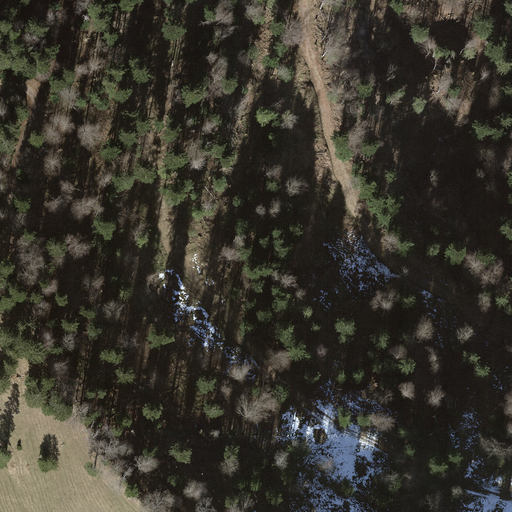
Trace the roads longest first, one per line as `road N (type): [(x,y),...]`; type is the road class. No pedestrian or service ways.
road 1 (track): [(107,0),(172,258),(256,366),(420,478),(511,499)]
road 2 (track): [(511,330),(495,330),(385,262),(348,196),(306,43),(304,0)]
